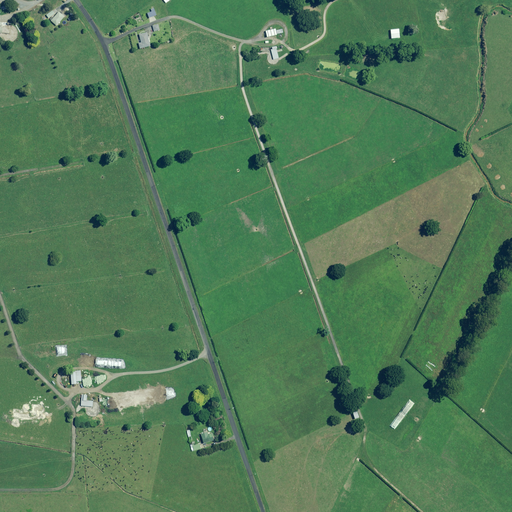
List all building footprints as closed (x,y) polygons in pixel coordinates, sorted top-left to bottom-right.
[(157,15),(154,6),(152,7),(152,9),(151,10),(152,12),(148,14),(150,18),(157,15)] [(65,17),(60,12),(52,21),(57,26),(65,17)] [(277,31),(277,29),(266,31),(268,37),(278,35),(278,34),(284,33),(283,29),(277,31)] [(399,38),(398,29),(391,30),(392,39),(399,38)] [(151,46),(148,33),(140,35),(142,43),(139,43),(140,49),(151,46)] [(82,381),(82,371),(71,371),(72,385),(77,384),(77,382),(82,381)] [(88,395),(83,395),(82,406),(93,407),(94,402),(88,401),(88,395)] [(215,441),(212,432),(202,435),(204,444),(215,441)]
